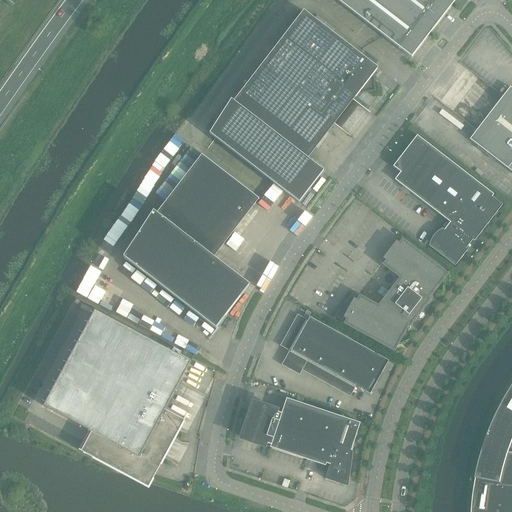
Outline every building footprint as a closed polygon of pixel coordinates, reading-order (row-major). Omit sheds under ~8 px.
[(336,0),(411,58),(453,4),(455,0),(336,0)] [(306,158),(352,98),(354,96),(355,97),(377,69),(378,69),(372,64),(373,62),(369,59),(368,61),(303,11),(303,12),(304,12),(235,102),(231,100),(209,134),(299,203),(324,171),(306,158)] [(511,172),(511,89),(510,87),(470,140),(511,172)] [(502,205),(492,197),(493,195),(417,136),(393,167),(400,172),(395,180),(450,223),(444,230),(442,229),(438,231),(435,234),(432,238),(430,241),(429,246),(455,266),(468,249),(466,248),(472,240),(474,241),(502,205)] [(213,258),(258,200),(259,200),(202,156),(157,215),(154,212),(124,258),(216,329),(249,286),(213,258)] [(428,297),(446,274),(402,241),(400,244),(396,241),(383,258),(387,261),(384,265),(401,277),(390,292),(386,289),(381,296),(380,297),(384,300),(378,308),(360,297),(358,301),(354,299),(353,298),(350,296),(353,294),(352,293),(346,299),(341,306),(338,310),(334,317),(394,350),(407,325),(409,326),(430,298),(428,297)] [(166,407),(190,362),(95,311),(44,406),(89,431),(79,450),(149,487),(186,418),(166,407)] [(388,361),(310,317),(291,351),(370,394),(388,361)] [(511,511),(511,385),(507,393),(500,407),(493,421),(487,435),(481,451),(477,466),(474,480),(471,500),(470,511),(511,511)] [(350,451),(360,423),(286,399),(281,414),(272,440),(277,442),(275,449),(325,466),(326,464),(330,465),(325,479),(348,487),(352,452),(350,451)] [(272,440),(281,414),(276,412),(276,410),(253,403),(242,438),(264,446),(265,443),(271,445),(270,448),(275,449),(277,442),(272,440)]
